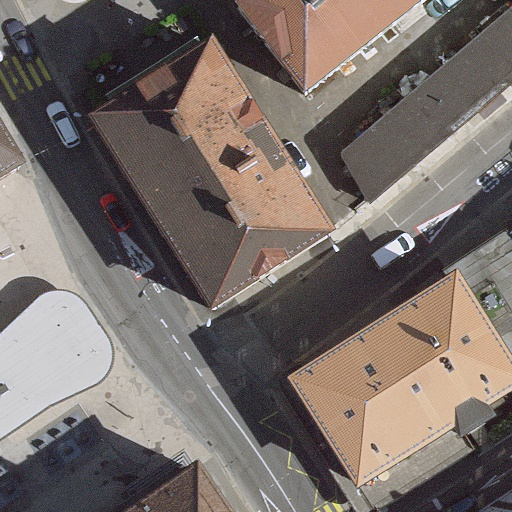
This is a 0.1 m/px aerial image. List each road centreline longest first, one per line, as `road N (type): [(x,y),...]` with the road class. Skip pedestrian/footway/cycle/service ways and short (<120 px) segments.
road 1 (primary): [(0,30),(207,387)]
road 2 (unclassified): [(207,387),(511,142)]
road 3 (primary): [(207,387),(296,511)]
